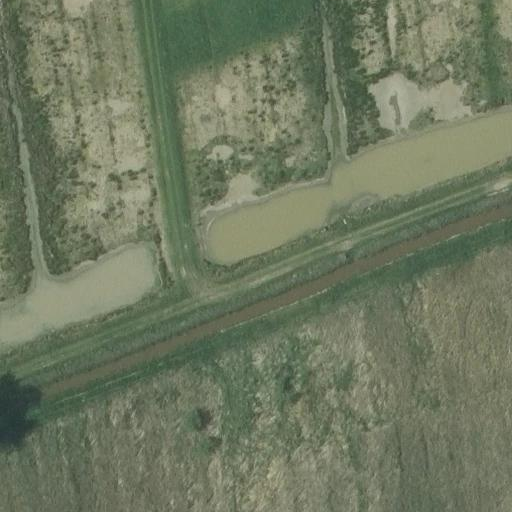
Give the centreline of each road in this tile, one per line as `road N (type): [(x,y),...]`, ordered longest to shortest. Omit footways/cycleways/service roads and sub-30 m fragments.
road 1 (track): [(0,376),(511,180)]
road 2 (track): [(282,318),(511,225)]
